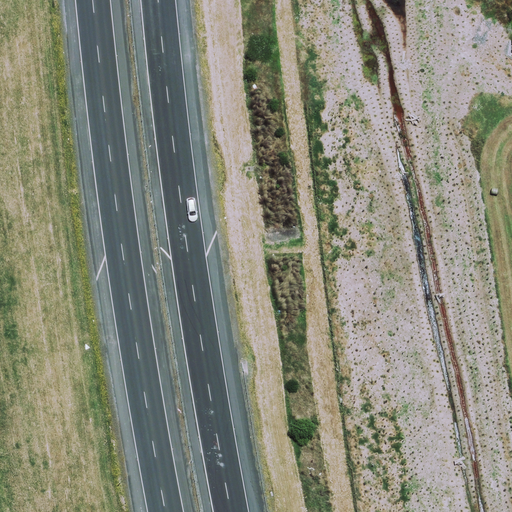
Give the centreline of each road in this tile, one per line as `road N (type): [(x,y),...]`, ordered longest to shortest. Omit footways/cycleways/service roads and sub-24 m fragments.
road 1 (motorway): [(181,511),(137,269),(105,0)]
road 2 (motorway): [(170,0),(236,511)]
